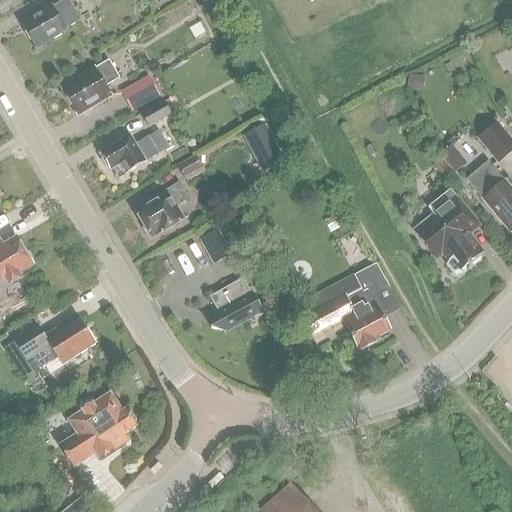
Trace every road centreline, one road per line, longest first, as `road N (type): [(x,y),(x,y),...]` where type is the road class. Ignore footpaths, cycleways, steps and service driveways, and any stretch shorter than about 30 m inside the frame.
road 1 (tertiary): [(223,415),(184,382),(140,317),(0,77)]
road 2 (tertiary): [(223,415),(318,419),(383,404),(447,373),(511,311)]
road 3 (tertiary): [(143,511),(223,415)]
